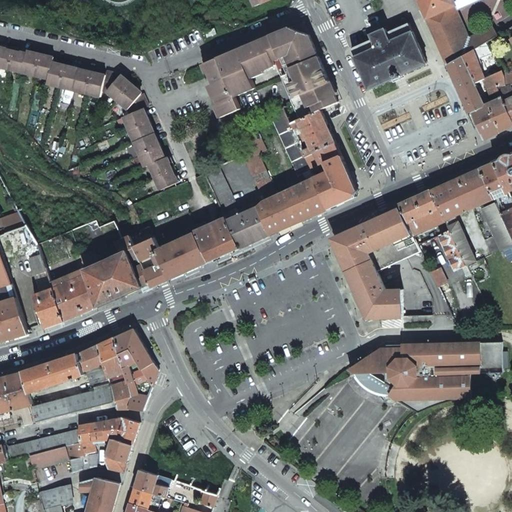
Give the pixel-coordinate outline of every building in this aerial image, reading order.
[(418,0),(427,18),(456,5),(458,9),(478,0),(418,0)] [(458,9),(456,5),(427,18),(448,65),(464,56),(474,51),(476,49),(470,37),(458,9)] [(371,90),(394,78),(395,80),(405,76),(404,74),(427,63),(413,31),(409,24),(387,33),(385,29),(371,35),(373,39),(352,49),(355,57),(371,90)] [(487,43),(499,36),(492,25),(470,37),(476,49),(478,48),(481,46),(487,43)] [(301,119),(321,110),(321,109),(338,102),(310,34),(291,27),(205,64),(214,84),(211,85),(219,104),(216,106),(221,117),(240,109),(235,97),(282,76),(293,99),(291,100),(296,111),(298,110),(301,119)] [(207,37),(217,34),(215,29),(205,32),(207,37)] [(488,57),(494,54),(487,43),(481,46),(488,57)] [(0,53),(0,65),(10,68),(16,46),(12,45),(11,48),(2,45),(0,53)] [(23,71),(28,52),(19,49),(20,47),(16,46),(10,68),(23,71)] [(36,74),(42,52),(38,51),(37,54),(28,52),(23,71),(36,74)] [(485,77),(474,51),(464,56),(476,83),(477,83),(485,79),(485,77)] [(50,77),(53,62),(54,58),(45,56),(45,53),(42,52),(36,74),(50,77)] [(477,83),(476,83),(464,56),(448,65),(470,113),(483,106),(474,87),(478,86),(477,83)] [(62,85),(67,63),(63,63),(63,65),(53,62),(50,77),(49,82),(62,85)] [(75,89),(80,69),(70,67),(71,64),(67,63),(62,85),(75,89)] [(89,92),(94,70),(90,69),(90,71),(80,69),(75,89),(89,92)] [(118,99),(133,83),(128,78),(126,80),(118,72),(108,69),(107,75),(103,89),(108,90),(118,99)] [(504,73),(504,69),(503,70),(485,77),(485,79),(492,94),(494,92),(498,99),(489,103),(502,132),(511,127),(511,116),(505,101),(504,98),(502,95),(498,85),(505,85),(504,73)] [(103,89),(107,75),(97,73),(98,71),(94,70),(89,92),(102,95),(103,89)] [(485,79),(477,83),(478,86),(474,87),(483,106),(486,105),(489,103),(498,99),(494,92),(492,94),(485,79)] [(133,83),(118,99),(129,109),(131,114),(143,109),(149,106),(146,97),(137,89),(139,87),(133,83)] [(509,84),(505,85),(498,85),(502,95),(511,93),(509,84)] [(504,98),(505,101),(511,97),(511,92),(511,93),(502,95),(504,98)] [(502,132),(489,103),(486,105),(483,106),(470,113),(470,114),(473,112),(485,139),(502,132)] [(293,128),(291,123),(283,106),(272,114),(298,176),(300,175),(312,169),(306,156),(304,151),(295,133),(293,128)] [(143,109),(131,114),(125,116),(130,129),(151,120),(149,117),(147,118),(143,109)] [(304,151),(306,156),(336,143),(321,110),(301,119),(300,119),(302,124),(313,146),(308,149),(304,151)] [(293,128),(302,124),(300,119),(291,123),(293,128)] [(151,120),(130,129),(135,141),(153,134),(150,125),(152,124),(151,120)] [(267,149),(258,127),(256,128),(248,133),(245,135),(252,151),(244,154),(265,202),(278,196),(259,153),(267,149)] [(308,149),(300,131),(295,133),(304,151),(308,149)] [(153,134),(135,141),(140,154),(161,146),(160,142),(157,143),(153,134)] [(316,179),(330,208),(356,197),(358,193),(358,191),(348,168),(336,143),(306,156),(312,169),(313,171),(322,167),(321,165),(325,163),(330,173),(316,179)] [(161,146),(140,154),(146,167),(150,165),(164,159),(160,151),(163,150),(161,146)] [(511,154),(496,162),(509,191),(511,189),(511,154)] [(164,159),(150,165),(156,178),(176,169),(175,165),(172,166),(168,157),(164,159)] [(511,197),(509,191),(496,162),(481,168),(511,236),(511,197)] [(271,235),(259,207),(241,214),(219,165),(205,172),(218,201),(226,218),(240,249),(257,241),(271,235)] [(511,244),(511,236),(481,168),(432,190),(446,220),(451,230),(468,265),(476,261),(458,222),(454,224),(451,218),(471,209),(492,254),(511,244)] [(176,169),(156,178),(161,190),(179,182),(175,173),(178,172),(176,169)] [(330,208),(316,179),(313,172),(305,176),(308,182),(278,196),(265,202),(259,207),(271,235),(330,208)] [(446,220),(432,190),(399,205),(401,208),(414,235),(446,220)] [(414,235),(401,208),(367,223),(339,236),(336,243),(341,256),(343,256),(358,288),(356,289),(369,317),(404,316),(404,289),(387,290),(378,271),(421,250),(418,244),(414,235)] [(7,233),(28,226),(20,213),(0,219),(0,229),(5,228),(7,233)] [(240,249),(226,218),(203,228),(195,231),(195,232),(196,232),(210,262),(240,249)] [(39,246),(28,226),(7,233),(0,235),(0,242),(6,261),(27,253),(40,248),(39,246)] [(159,249),(150,228),(130,236),(140,261),(158,253),(156,250),(159,249)] [(468,265),(451,230),(441,235),(441,238),(456,270),(463,267),(468,265)] [(196,232),(195,232),(159,249),(156,250),(158,253),(159,256),(160,259),(164,267),(169,280),(192,270),(210,262),(196,232)] [(148,278),(140,261),(130,236),(117,242),(122,253),(101,263),(98,256),(94,258),(91,251),(81,254),(83,261),(86,270),(99,306),(128,293),(142,287),(144,292),(152,288),(148,278)] [(9,272),(6,261),(0,242),(0,287),(0,288),(13,283),(10,274),(9,272)] [(153,263),(160,259),(159,256),(158,253),(140,261),(148,278),(152,276),(151,273),(149,268),(154,266),(153,263)] [(47,271),(41,254),(30,258),(36,275),(43,273),(47,271)] [(151,273),(164,267),(160,259),(153,263),(154,266),(149,268),(151,273)] [(461,285),(474,279),(468,265),(463,267),(465,272),(457,276),(461,285)] [(169,280),(164,267),(151,273),(152,276),(148,278),(152,288),(169,280)] [(448,283),(441,267),(432,272),(436,280),(439,287),(448,283)] [(64,321),(81,314),(99,306),(86,270),(51,283),(53,289),(64,321)] [(450,290),(451,290),(448,283),(439,287),(448,306),(456,303),(450,290)] [(53,289),(34,296),(45,328),(64,321),(53,289)] [(0,341),(19,336),(29,333),(17,297),(9,300),(0,302),(0,341)] [(125,372),(127,380),(130,393),(130,408),(145,410),(160,370),(136,329),(116,337),(125,372)] [(125,372),(116,337),(99,344),(105,365),(108,377),(125,372)] [(469,397),(471,397),(470,373),(503,372),(503,342),(451,343),(447,347),(444,343),(387,345),(374,354),(369,357),(350,370),(355,373),(385,372),(385,382),(393,387),(389,394),(418,412),(421,411),(422,410),(425,409),(426,408),(429,407),(432,406),(435,405),(437,404),(440,403),(442,402),(445,402),(448,401),(451,400),(454,399),(458,399),(461,398),(464,398),(467,397),(469,397)] [(105,365),(99,344),(80,352),(81,353),(86,371),(105,365)] [(77,376),(86,373),(86,371),(81,353),(48,365),(24,372),(29,391),(72,378),(73,380),(78,378),(77,376)] [(105,365),(86,371),(86,373),(90,388),(109,383),(109,381),(108,377),(105,365)] [(29,391),(24,372),(20,373),(0,377),(0,412),(31,404),(31,403),(32,403),(29,391)] [(385,372),(355,373),(356,375),(357,377),(359,379),(360,381),(362,383),(365,385),(366,387),(368,388),(369,389),(372,390),(375,391),(378,393),(380,393),(383,394),(385,394),(387,394),(389,394),(393,387),(385,382),(385,372)] [(130,393),(127,380),(110,385),(115,402),(116,408),(130,408),(130,393)] [(115,402),(110,385),(31,405),(36,422),(63,416),(115,402)] [(125,417),(124,417),(124,418),(80,426),(81,429),(82,444),(94,441),(95,441),(94,438),(98,437),(104,436),(105,439),(114,439),(134,445),(141,422),(125,417)] [(45,453),(70,447),(82,444),(81,429),(9,446),(12,461),(31,456),(45,453)] [(114,439),(108,455),(112,469),(125,472),(134,445),(114,439)] [(82,444),(70,447),(72,460),(73,473),(84,469),(97,467),(97,454),(94,441),(82,444)] [(45,453),(31,456),(34,469),(72,460),(70,447),(45,453)] [(219,495),(223,484),(178,470),(176,476),(175,481),(185,485),(200,490),(219,495)] [(167,497),(170,488),(156,484),(159,476),(157,476),(141,471),(138,482),(136,488),(153,493),(167,497)] [(156,484),(170,488),(172,481),(163,478),(160,477),(159,476),(156,484)] [(112,511),(121,483),(98,477),(80,482),(82,490),(90,491),(87,511),(61,511),(60,505),(74,502),(69,485),(40,492),(41,495),(45,511),(112,511)] [(153,493),(136,488),(131,503),(148,509),(153,511),(157,511),(158,511),(161,505),(150,502),(153,493)] [(219,495),(200,490),(197,498),(203,499),(202,503),(215,508),(219,495)] [(147,511),(148,509),(131,503),(127,511),(147,511)]
